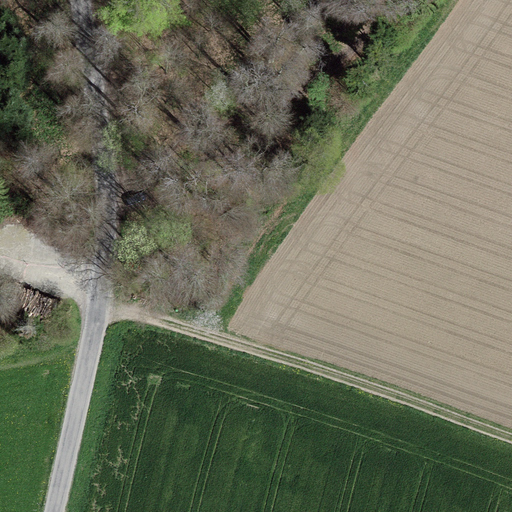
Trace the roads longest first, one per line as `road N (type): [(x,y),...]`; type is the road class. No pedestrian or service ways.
road 1 (track): [(511,438),(0,268)]
road 2 (unclassified): [(83,0),(103,263),(55,511)]
